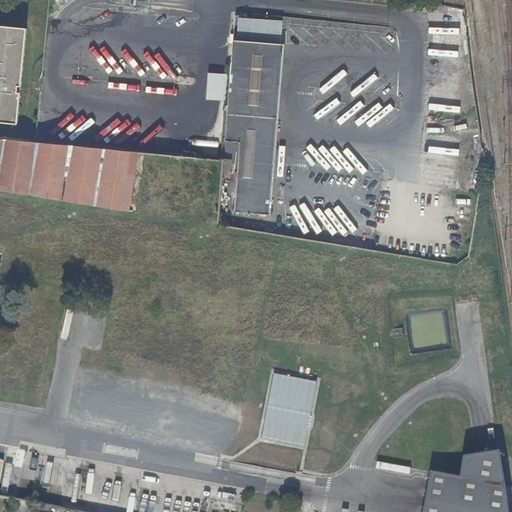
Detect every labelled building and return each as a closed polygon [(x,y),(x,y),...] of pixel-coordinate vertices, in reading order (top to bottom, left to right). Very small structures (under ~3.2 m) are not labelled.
[(233,209),(269,212),(285,43),(243,39),(246,14),(237,13),(226,138),(241,139),(233,209)] [(23,84),(28,28),(0,25),(0,121),(19,124),(22,90),(19,90),(20,83),(23,84)] [(209,97),(227,98),(229,73),(211,71),(209,97)] [(128,209),(138,151),(0,138),(0,189),(14,192),(112,207),(128,209)] [(224,158),(223,170),(230,170),(232,159),(224,158)] [(307,473),(323,383),(261,372),(171,362),(84,347),(69,429),(307,473)] [(423,511),(510,511),(495,447),(461,454),(458,475),(429,472),(423,511)]
